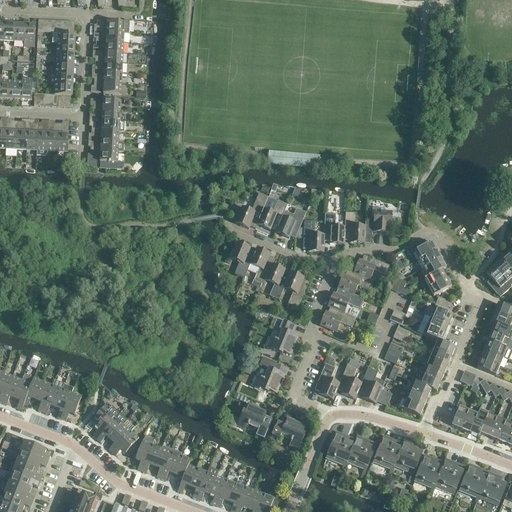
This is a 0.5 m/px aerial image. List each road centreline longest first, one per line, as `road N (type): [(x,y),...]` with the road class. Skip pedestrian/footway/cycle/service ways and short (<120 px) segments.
road 1 (residential): [(483,296),(461,283),(431,232),(393,250),(329,260)]
road 2 (unclassified): [(73,447),(120,485),(190,511)]
road 3 (residential): [(317,335),(379,355),(393,299)]
